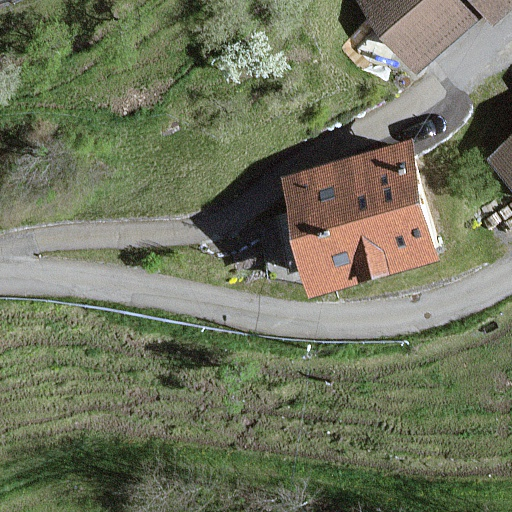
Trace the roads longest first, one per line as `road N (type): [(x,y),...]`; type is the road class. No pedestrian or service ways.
road 1 (residential): [(511,21),(387,119),(309,156),(222,222),(25,242),(0,252)]
road 2 (residential): [(0,278),(86,281),(323,321),(448,307),(511,279)]
